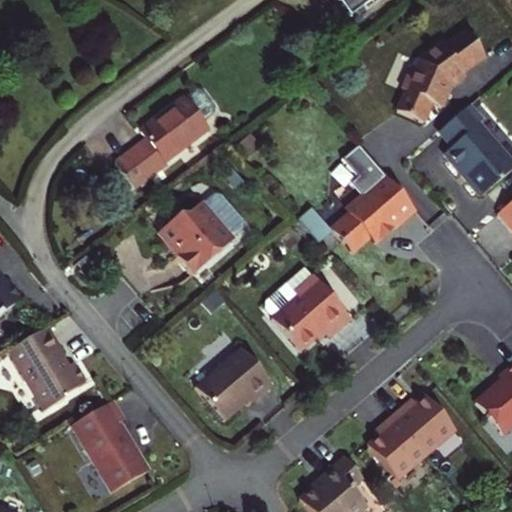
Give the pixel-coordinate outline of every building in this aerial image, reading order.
[(383,0),(312,0),(309,2),(319,15),(327,9),(342,30),(383,0)] [(483,58),(463,30),(440,45),(438,42),(415,58),(409,74),(406,73),(402,84),(398,95),(402,97),(395,118),(425,128),(432,107),(442,110),(447,93),(449,87),(463,77),(461,74),(483,58)] [(164,165),(207,133),(202,126),(214,117),(214,109),(202,93),(194,91),(149,124),(155,132),(148,137),(112,164),(134,192),(167,168),(164,165)] [(478,196),(511,168),(473,124),(478,120),(468,108),(438,134),(448,146),(441,152),(453,166),(478,196)] [(261,149),(250,137),(236,150),(247,162),(261,149)] [(360,149),(343,163),(358,180),(351,187),(361,197),(344,212),(348,217),(330,232),(311,211),(297,223),(320,248),(334,236),(354,259),(371,243),(376,247),(392,233),(394,234),(407,223),(417,215),(360,149)] [(191,278),(232,243),(230,241),(240,233),(241,225),(219,199),(211,200),(202,208),(199,206),(183,219),(176,219),(157,235),(170,250),(172,249),(176,253),(180,258),(177,261),(191,278)] [(511,202),(496,216),(511,235),(511,202)] [(353,324),(306,269),(265,304),(265,313),(302,357),(316,344),(319,346),(323,343),(327,340),(331,343),(353,324)] [(0,316),(22,300),(9,282),(2,286),(0,283),(0,316)] [(62,355),(47,329),(8,352),(26,382),(28,381),(46,411),(63,401),(62,399),(85,385),(74,365),(67,369),(63,362),(60,356),(62,355)] [(272,388),(240,350),(194,389),(224,424),(241,410),(248,404),(250,406),(272,388)] [(511,428),(511,367),(497,381),(498,383),(500,388),(498,391),(495,392),(493,389),(475,405),(502,437),(511,428)] [(402,407),(391,417),(425,457),(454,432),(424,398),(416,404),(407,413),(402,407)] [(121,424),(109,404),(69,428),(109,495),(145,474),(126,441),(117,427),(121,424)] [(425,457),(391,417),(379,427),(384,432),(376,439),(366,447),(396,482),(425,457)] [(351,491),(362,481),(343,458),(317,480),(320,483),(312,490),(298,502),(307,511),(360,511),(365,508),(351,491)]
